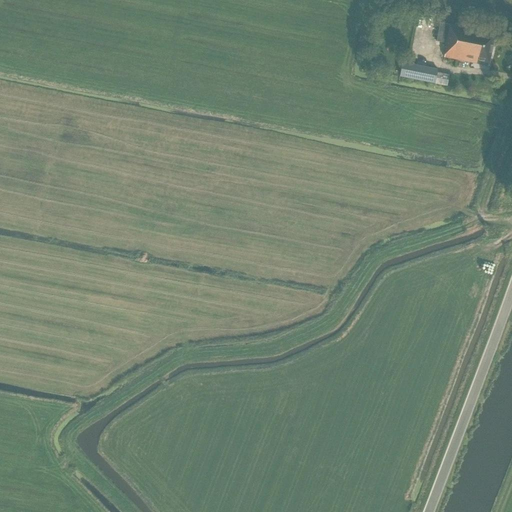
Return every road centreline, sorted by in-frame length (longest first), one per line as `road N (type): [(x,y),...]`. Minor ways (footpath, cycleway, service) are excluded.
road 1 (track): [(132,511),(72,452),(73,430),(177,359),(270,348),(325,323),(388,252),(478,221),(511,218)]
road 2 (unclassified): [(427,511),(511,289)]
